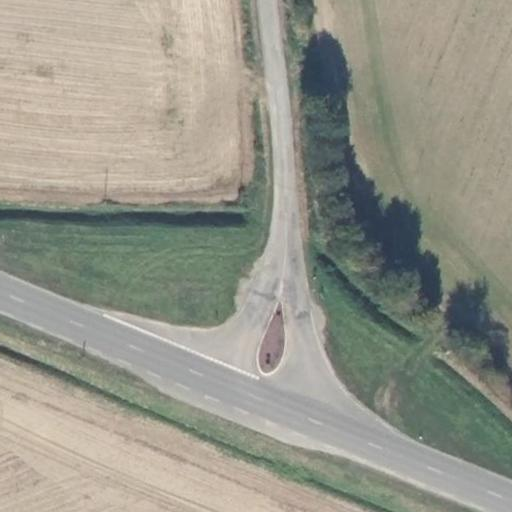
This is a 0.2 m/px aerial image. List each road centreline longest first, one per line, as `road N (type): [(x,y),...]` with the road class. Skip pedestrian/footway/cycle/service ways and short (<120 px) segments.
road 1 (secondary): [(0,294),(219,384)]
road 2 (secondary): [(300,416),(511,503)]
road 3 (unclassified): [(269,0),(290,219)]
road 4 (unclassified): [(300,416),(290,219)]
road 5 (unclassified): [(290,219),(253,329),(219,384)]
